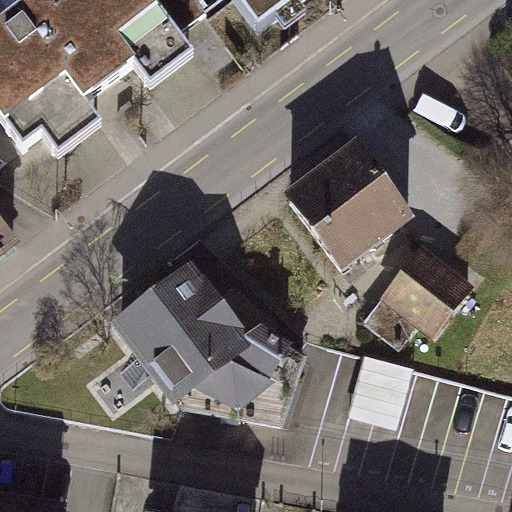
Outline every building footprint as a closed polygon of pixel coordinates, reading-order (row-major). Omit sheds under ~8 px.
[(0,0),(0,123),(27,150),(182,37),(152,0),(0,0)] [(238,0),(262,31),(307,0),(238,0)] [(511,87),(503,94),(511,106),(511,87)] [(395,214),(343,139),(262,195),(314,270),(395,214)] [(0,245),(16,232),(0,212),(0,245)] [(477,288),(423,246),(363,321),(402,352),(419,330),(435,342),(477,288)] [(173,264),(90,328),(157,413),(162,409),(239,349),(173,264)] [(262,330),(162,409),(282,430),(307,361),(262,330)] [(416,373),(366,359),(349,421),(399,434),(416,373)] [(223,501),(220,511),(273,511),(274,510),(223,501)]
